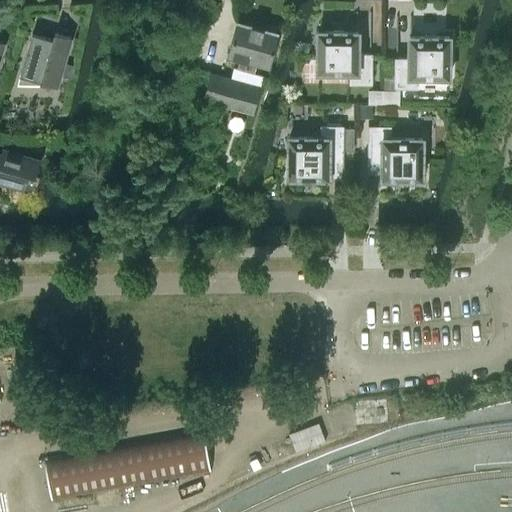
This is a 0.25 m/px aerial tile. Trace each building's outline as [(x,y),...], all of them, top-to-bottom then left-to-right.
[(227,56),(239,59),(239,58),(248,61),(257,27),(236,22),(227,56)] [(174,25),(165,61),(188,67),(192,63),(200,32),(174,25)] [(277,33),(257,27),(248,61),(258,63),(257,64),(268,67),(277,33)] [(358,31),(318,31),(317,71),(351,71),(351,82),(370,82),(370,54),(358,54),(358,31)] [(43,81),(56,85),(70,37),(55,33),(53,39),(32,33),(17,84),(42,85),(43,81)] [(449,36),(410,35),(409,35),(409,59),(396,59),(396,86),(415,86),(415,76),(449,76),(449,36)] [(253,113),(263,75),(255,73),(257,64),(258,63),(248,61),(239,58),(239,59),(237,68),(233,67),(231,76),(211,72),(204,100),(253,113)] [(72,77),(74,67),(67,65),(64,75),(72,77)] [(171,71),(163,97),(175,100),(183,75),(171,71)] [(396,91),(369,90),(369,102),(396,103),(396,91)] [(370,104),(359,104),(359,115),(370,115),(370,104)] [(341,175),(341,150),(353,150),(354,127),(341,127),(341,126),(322,126),(322,137),(288,137),(288,177),(328,177),(328,175),(341,175)] [(389,137),(389,127),(369,127),(369,172),(382,172),(382,177),(422,178),(422,138),(389,137)] [(0,152),(0,177),(31,187),(39,159),(2,148),(1,153),(0,152)] [(202,428),(44,457),(51,500),(210,471),(202,428)]
